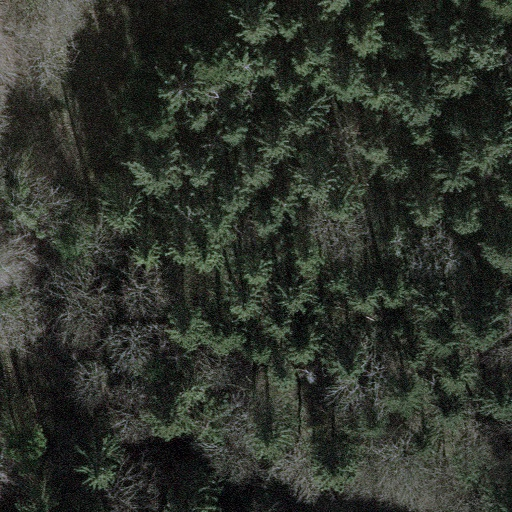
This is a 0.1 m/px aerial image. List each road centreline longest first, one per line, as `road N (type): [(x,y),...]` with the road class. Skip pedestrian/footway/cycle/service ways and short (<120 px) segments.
road 1 (track): [(419,511),(230,435),(12,319)]
road 2 (track): [(12,319),(157,0)]
